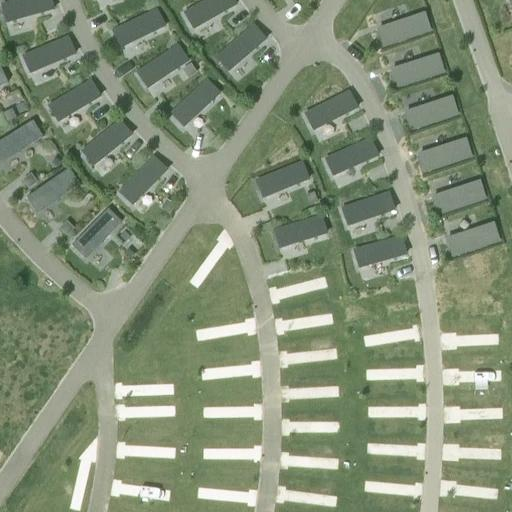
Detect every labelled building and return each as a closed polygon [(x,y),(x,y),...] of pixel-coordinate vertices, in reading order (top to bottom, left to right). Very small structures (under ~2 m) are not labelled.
[(52,0),(19,0),(0,7),(0,17),(4,35),(58,16),(52,0)] [(232,0),(189,0),(176,6),(188,33),(238,12),(232,0)] [(166,28),(157,10),(112,32),(120,50),(166,28)] [(423,17),(377,32),(383,49),(428,34),(423,17)] [(228,74),(267,41),(254,26),(216,59),(228,74)] [(65,36),(18,54),(27,82),(77,58),(65,36)] [(130,57),(154,46),(151,40),(127,51),(130,57)] [(193,66),(177,42),(128,75),(144,98),(193,66)] [(239,79),(258,62),(253,57),(235,74),(239,79)] [(436,58),(391,73),(396,90),(442,75),(436,58)] [(185,138),(223,98),(203,80),(165,119),(185,138)] [(90,82),(48,108),(58,125),(101,98),(90,82)] [(357,109),(349,93),(304,115),(312,131),(357,109)] [(410,133),(456,118),(450,101),(405,116),(410,133)] [(17,118),(12,110),(2,115),(7,124),(17,118)] [(89,175),(130,141),(111,121),(76,153),(89,175)] [(32,122),(0,142),(0,166),(24,152),(23,151),(43,138),(32,122)] [(332,177),(378,157),(370,140),(325,159),(332,177)] [(464,142),(418,158),(424,175),(470,159),(464,142)] [(119,153),(100,167),(104,173),(123,159),(119,153)] [(130,219),(165,174),(150,161),(111,193),(130,219)] [(262,199),(309,180),(301,163),(255,182),(262,199)] [(69,170),(27,199),(38,215),(61,200),(60,199),(80,186),(69,170)] [(31,175),(22,182),(29,190),(37,184),(31,175)] [(432,200),(438,217),(483,202),(478,185),(432,200)] [(347,227),(395,211),(389,193),(341,209),(347,227)] [(305,197),(308,205),(316,202),(313,194),(305,197)] [(175,207),(166,202),(161,210),(170,216),(175,207)] [(121,224),(108,211),(72,247),(85,261),(106,241),(105,241),(121,224)] [(321,217),(273,232),(279,249),(327,234),(321,217)] [(74,231),(67,223),(59,230),(66,238),(74,231)] [(446,242),(452,259),(497,244),(491,227),(446,242)] [(358,269),(407,255),(401,237),(353,251),(358,269)]
